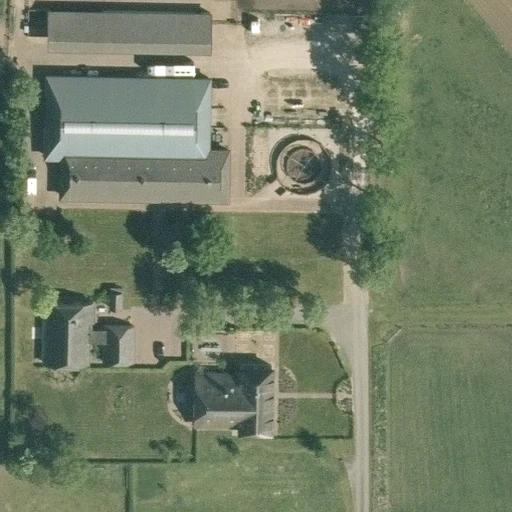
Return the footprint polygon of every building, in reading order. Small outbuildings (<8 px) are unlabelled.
[(210,10),(46,7),(46,46),(210,49),(210,10)] [(44,72),(43,157),(59,158),(58,197),(229,200),(229,146),(209,145),(211,75),(44,72)] [(107,307),(121,307),(122,291),(107,291),(107,307)] [(93,319),(93,301),(43,300),(42,362),(87,362),(88,341),(103,341),(103,331),(88,331),(88,319),(93,319)] [(102,360),(133,361),(134,325),(103,325),(103,331),(103,341),(102,360)] [(238,430),(270,430),(271,366),(239,365),(239,373),(195,372),(194,424),(238,425),(238,430)]
